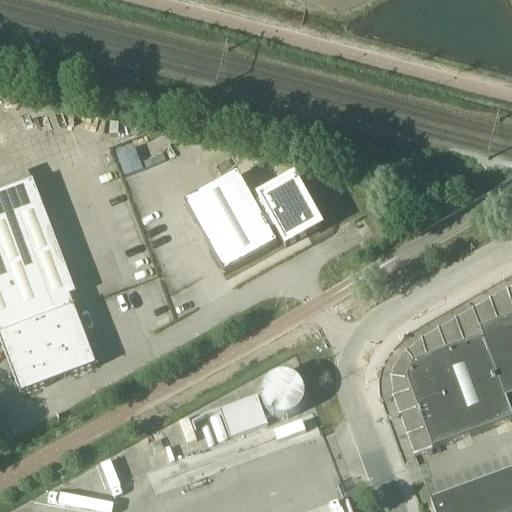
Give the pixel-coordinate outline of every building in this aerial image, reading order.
[(238,176),(184,206),(224,277),(277,247),(270,235),(276,232),(286,249),(322,229),(319,225),(294,180),(259,200),(261,204),(255,207),(238,176)] [(33,184),(0,196),(0,341),(21,397),(47,388),(46,385),(47,383),(50,381),(64,376),(67,375),(70,376),(71,379),(97,369),(75,311),(74,310),(70,299),(76,297),(41,207),(33,184)] [(403,364),(398,372),(394,372),(393,379),(390,379),(390,380),(393,380),(394,398),(392,399),(392,400),(395,399),(401,416),(399,417),(399,418),(401,417),(408,436),(406,437),(407,438),(409,437),(416,456),(413,457),(414,458),(433,451),(433,452),(511,422),(511,415),(507,401),(511,399),(511,290),(508,293),(507,291),(506,292),(506,294),(490,303),(490,301),(489,301),(489,303),(474,312),(473,310),(472,311),(472,313),(456,322),(456,320),(454,321),(455,323),(439,332),(439,330),(437,331),(438,333),(422,342),(422,341),(421,341),(421,343),(408,355),(406,353),(405,354),(407,356),(402,360),(403,364)] [(262,395),(262,398),(262,401),(262,403),(263,406),(264,409),(265,411),(267,413),(269,415),(271,417),(273,418),(276,419),(279,420),(281,420),(284,420),(287,420),(289,420),(292,419),(294,417),(297,416),(299,414),(300,412),(302,410),(303,408),(304,405),(305,402),(305,400),(305,397),(304,394),(304,392),(303,389),(301,387),(300,385),(298,383),(296,381),(293,380),(291,379),(288,378),(286,377),(283,377),(280,378),(278,378),(275,379),(273,380),(270,382),(268,383),(266,385),(265,388),(264,390),(263,393),(262,395)] [(220,413),(230,441),(268,428),(257,399),(220,413)] [(511,511),(511,488),(507,476),(470,489),(478,511),(511,511)] [(478,511),(470,489),(431,504),(433,511),(478,511)]
